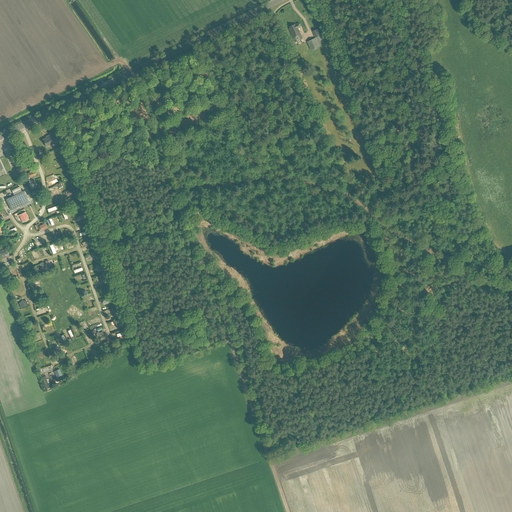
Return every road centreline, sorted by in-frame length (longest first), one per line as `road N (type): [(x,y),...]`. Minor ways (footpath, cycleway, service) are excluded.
road 1 (track): [(287,511),(173,183)]
road 2 (tertiary): [(0,137),(278,0)]
